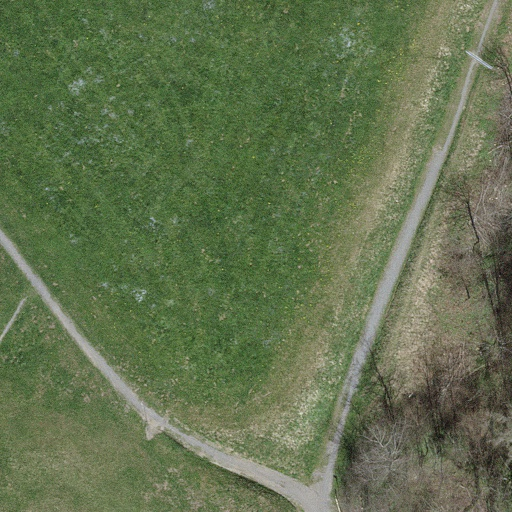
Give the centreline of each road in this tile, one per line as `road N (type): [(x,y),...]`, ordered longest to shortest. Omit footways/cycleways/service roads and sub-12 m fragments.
road 1 (track): [(504,0),(324,511)]
road 2 (track): [(324,511),(120,418),(0,236)]
